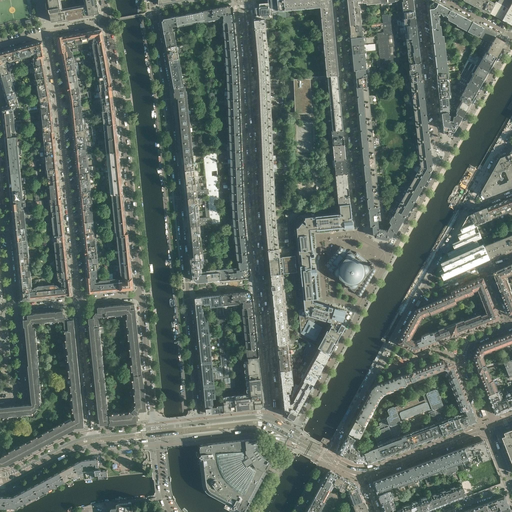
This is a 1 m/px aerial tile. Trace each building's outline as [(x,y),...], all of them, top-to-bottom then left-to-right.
[(45,0),(47,9),(48,9),(49,12),(49,13),(50,13),(51,22),(57,21),(57,22),(62,22),(95,16),(94,14),(99,13),(96,0),(45,0)] [(272,15),(272,9),(270,0),(267,0),(266,0),(266,2),(268,2),(268,3),(259,4),(258,4),(257,3),(256,3),(254,5),(255,6),(256,7),(256,8),(256,15),(253,15),(254,21),(264,20),(270,19),(269,15),(272,15)] [(285,10),(283,0),(276,0),(278,8),(278,11),(285,10)] [(292,9),(291,0),(283,0),(285,10),(292,9)] [(332,9),(331,0),(330,0),(319,0),(319,2),(316,2),(317,7),(321,7),(321,10),(332,9)] [(440,12),(443,6),(432,0),(430,0),(430,1),(439,14),(440,12)] [(483,10),(488,0),(479,0),(476,7),(483,10)] [(490,14),(494,5),(491,3),(492,2),(488,0),(483,10),(490,14)] [(511,25),(511,0),(496,0),(494,5),(490,14),(502,20),(511,25)] [(439,14),(430,1),(428,2),(430,15),(436,14),(437,15),(439,14)] [(359,13),(359,7),(358,4),(358,2),(348,2),(349,14),(359,13)] [(414,11),(414,4),(402,5),(403,9),(404,9),(404,12),(414,11)] [(233,13),(233,10),(232,7),(233,7),(232,7),(231,6),(230,6),(219,8),(220,15),(222,14),(224,15),(225,14),(233,13)] [(447,16),(450,10),(443,6),(440,12),(443,16),(444,15),(447,16)] [(220,15),(219,8),(211,10),(212,20),(217,19),(217,18),(219,18),(220,15)] [(333,22),(332,9),(321,10),(322,23),(333,22)] [(212,20),(211,10),(202,11),(204,21),(212,20)] [(452,21),(456,13),(450,10),(447,16),(448,17),(448,18),(452,21)] [(204,21),(202,11),(196,13),(197,22),(204,21)] [(399,65),(394,28),(396,27),(395,20),(405,18),(415,17),(414,11),(404,12),(392,14),(382,15),(384,35),(377,35),(381,67),(399,65)] [(197,22),(196,13),(189,14),(191,23),(197,22)] [(234,22),(233,13),(225,14),(224,15),(224,19),(224,23),(234,22)] [(360,25),(360,19),(359,13),(349,14),(350,26),(360,25)] [(457,23),(461,16),(456,13),(452,21),(457,23)] [(191,23),(189,14),(182,15),(184,25),(191,23)] [(437,19),(439,18),(437,15),(436,14),(430,15),(431,23),(438,22),(437,19)] [(184,25),(182,15),(175,16),(177,26),(184,25)] [(177,26),(175,16),(164,19),(163,19),(164,19),(163,20),(163,21),(172,27),(177,26)] [(462,28),(467,19),(461,16),(457,23),(457,24),(460,26),(460,27),(462,28)] [(417,32),(415,17),(405,18),(405,22),(404,22),(405,30),(406,30),(407,34),(417,32)] [(468,30),(473,22),(467,19),(462,28),(464,29),(465,29),(468,30)] [(266,28),(265,24),(264,24),(264,20),(254,21),(255,29),(266,28)] [(173,32),(172,27),(163,21),(162,22),(161,22),(164,34),(173,32)] [(235,31),(234,22),(224,23),(225,32),(235,31)] [(334,35),(333,22),(322,23),(324,36),(334,35)] [(440,36),(439,29),(439,22),(438,22),(431,23),(432,37),(440,36)] [(473,33),(478,25),(473,22),(468,30),(473,33)] [(361,37),(361,31),(360,25),(350,26),(351,38),(361,37)] [(478,37),(483,27),(478,25),(473,33),(473,34),(478,37)] [(505,42),(495,37),(497,34),(483,27),(478,37),(474,45),(475,46),(476,45),(487,51),(497,57),(505,42)] [(265,37),(265,32),(266,32),(266,28),(255,29),(256,38),(265,37)] [(104,42),(102,31),(102,30),(88,32),(89,39),(92,39),(93,44),(104,42)] [(236,39),(235,31),(225,32),(225,40),(236,39)] [(89,40),(89,39),(88,32),(80,34),(82,43),(86,43),(85,42),(88,41),(89,40)] [(174,39),(173,32),(164,34),(165,41),(174,39)] [(419,47),(417,32),(407,34),(407,37),(406,37),(407,45),(408,45),(408,48),(419,47)] [(82,43),(80,34),(74,35),(75,44),(76,45),(78,45),(78,44),(82,43)] [(75,44),(74,35),(66,36),(68,43),(69,44),(72,44),(72,45),(75,44)] [(335,48),(334,35),(324,36),(325,49),(335,48)] [(444,44),(444,41),(444,39),(442,39),(442,35),(440,36),(432,37),(434,49),(443,48),(443,44),(444,44)] [(68,43),(66,36),(57,38),(58,46),(67,45),(68,43)] [(267,45),(267,41),(266,41),(265,37),(256,38),(256,46),(267,45)] [(364,45),(363,37),(361,37),(351,38),(352,46),(364,45)] [(175,46),(174,39),(165,41),(166,47),(175,46)] [(236,48),(236,39),(225,40),(226,49),(236,48)] [(45,57),(43,48),(42,42),(30,45),(32,55),(34,54),(35,57),(34,58),(34,61),(43,59),(43,58),(45,57)] [(105,48),(104,42),(93,44),(94,50),(105,48)] [(32,55),(30,45),(24,47),(26,56),(32,55)] [(69,51),(69,47),(68,47),(67,45),(58,46),(59,53),(61,53),(69,51)] [(267,53),(266,49),(268,48),(267,45),(256,46),(257,54),(267,53)] [(364,53),(364,45),(352,46),(353,54),(364,53)] [(178,59),(177,52),(175,46),(166,47),(169,61),(178,59)] [(26,56),(24,47),(18,48),(21,58),(26,56)] [(420,62),(419,55),(419,47),(408,48),(409,52),(407,52),(408,60),(410,60),(410,64),(419,63),(420,62)] [(21,58),(18,48),(12,50),(14,60),(21,58)] [(106,55),(105,48),(94,50),(96,57),(106,55)] [(237,57),(236,48),(226,49),(227,58),(237,57)] [(336,61),(335,48),(325,49),(326,62),(336,61)] [(446,57),(446,54),(445,51),(444,52),(443,48),(434,49),(435,62),(445,61),(444,57),(446,57)] [(14,60),(12,50),(6,52),(8,61),(14,60)] [(72,57),(71,52),(70,51),(69,51),(61,53),(62,59),(72,57)] [(492,64),(497,57),(487,51),(483,59),(492,64)] [(6,61),(7,61),(8,61),(6,52),(0,53),(0,70),(8,68),(7,64),(6,64),(6,61)] [(269,62),(268,57),(267,57),(267,53),(257,54),(258,63),(269,62)] [(365,61),(364,53),(353,54),(354,62),(365,61)] [(106,55),(96,57),(95,57),(97,64),(108,62),(106,55)] [(237,57),(227,58),(226,58),(227,66),(238,65),(237,57)] [(179,66),(178,59),(169,61),(170,68),(179,66)] [(447,67),(457,65),(456,59),(445,61),(435,62),(437,74),(446,73),(446,69),(447,69),(447,67)] [(488,71),(492,64),(483,59),(479,66),(488,71)] [(479,66),(471,62),(468,60),(464,67),(484,79),(488,71),(479,66)] [(339,88),(338,74),(336,61),(326,62),(328,78),(318,79),(318,83),(328,82),(328,86),(330,86),(330,89),(339,88)] [(366,69),(365,61),(354,62),(354,70),(356,70),(365,69),(366,69)] [(109,69),(108,62),(97,64),(98,70),(109,69)] [(269,66),(269,62),(258,63),(258,68),(258,71),(268,70),(268,66),(269,66)] [(420,67),(419,67),(419,63),(410,64),(409,64),(410,69),(409,69),(409,72),(419,71),(420,70),(421,69),(420,67)] [(45,72),(44,65),(34,67),(34,71),(33,71),(34,74),(35,73),(35,74),(45,72)] [(238,74),(238,65),(227,66),(227,74),(238,74)] [(180,73),(179,66),(170,68),(171,74),(180,73)] [(484,79),(464,67),(461,72),(460,75),(463,76),(471,80),(480,86),(484,79)] [(10,74),(8,68),(0,70),(0,76),(0,77),(9,74),(10,74)] [(110,75),(109,69),(98,70),(99,77),(110,75)] [(365,73),(365,69),(356,70),(356,74),(355,74),(355,76),(356,76),(356,77),(357,77),(357,78),(367,77),(366,73),(365,73)] [(270,79),(269,74),(268,74),(268,70),(258,71),(259,80),(270,79)] [(182,79),(180,73),(171,74),(172,81),(182,79)] [(421,81),(421,77),(421,76),(421,75),(421,74),(420,74),(419,73),(410,74),(410,77),(411,77),(412,82),(421,81)] [(449,82),(448,79),(448,76),(447,77),(446,73),(437,74),(438,86),(448,85),(447,82),(449,82)] [(11,80),(9,74),(0,77),(2,83),(11,80)] [(239,82),(238,74),(227,74),(228,83),(239,82)] [(77,81),(76,75),(66,77),(67,83),(77,81)] [(111,82),(110,75),(99,77),(100,84),(111,82)] [(312,113),(310,78),(294,79),(295,114),(312,113)] [(366,86),(366,82),(367,82),(367,78),(358,79),(357,79),(357,80),(357,81),(356,81),(356,83),(357,83),(357,87),(366,86)] [(183,87),(182,79),(172,81),(173,88),(183,87)] [(270,84),(270,79),(259,80),(259,89),(269,88),(269,84),(270,84)] [(14,92),(11,80),(2,83),(5,94),(14,92)] [(476,93),(480,86),(471,80),(466,88),(476,93)] [(424,97),(423,88),(422,81),(421,81),(412,82),(413,87),(412,88),(412,93),(413,93),(414,98),(424,97)] [(113,89),(111,82),(100,84),(101,91),(113,89)] [(239,91),(239,82),(228,83),(228,91),(239,91)] [(476,93),(466,88),(461,85),(458,84),(457,92),(462,95),(472,100),(476,93)] [(450,94),(450,91),(450,89),(448,89),(448,85),(438,86),(440,99),(449,98),(449,94),(450,94)] [(367,96),(367,89),(368,89),(367,86),(366,86),(357,87),(358,97),(367,96)] [(79,93),(78,87),(68,89),(69,95),(78,94),(79,93)] [(187,97),(187,94),(187,91),(185,91),(184,87),(183,87),(173,88),(174,92),(174,97),(176,97),(176,102),(186,101),(186,97),(187,97)] [(271,97),(270,92),(269,92),(269,88),(259,89),(259,90),(260,97),(271,97)] [(340,102),(339,88),(330,89),(330,92),(329,92),(330,100),(331,99),(331,103),(340,102)] [(50,95),(49,89),(37,91),(37,93),(38,93),(39,97),(50,95)] [(112,97),(112,93),(113,92),(113,89),(101,91),(101,98),(112,97)] [(240,99),(239,91),(228,91),(229,100),(240,99)] [(17,104),(14,92),(5,94),(8,106),(17,104)] [(51,102),(50,95),(39,97),(40,101),(39,101),(39,104),(51,102)] [(472,100),(462,95),(460,99),(469,105),(472,100)] [(370,107),(369,104),(369,102),(368,102),(367,96),(358,97),(359,114),(369,113),(369,107),(370,107)] [(271,101),(271,97),(260,97),(260,106),(270,105),(269,101),(271,101)] [(426,114),(425,105),(424,97),(414,98),(414,104),(413,104),(414,109),(415,109),(416,115),(426,114)] [(452,105),(451,97),(449,98),(440,99),(440,106),(448,105),(452,105)] [(469,105),(460,99),(455,97),(451,97),(452,105),(454,104),(459,107),(466,111),(469,105)] [(240,108),(240,99),(229,100),(229,108),(240,108)] [(189,111),(188,108),(188,105),(187,105),(186,101),(176,102),(178,116),(188,115),(187,112),(189,111)] [(38,109),(41,109),(52,108),(51,104),(51,102),(39,104),(27,106),(27,111),(28,116),(32,116),(31,113),(38,112),(38,109)] [(341,115),(340,102),(331,103),(331,106),(330,106),(331,113),(332,113),(332,116),(341,115)] [(12,109),(13,107),(18,106),(17,104),(8,106),(2,107),(1,108),(2,113),(3,113),(12,112),(12,109)] [(271,113),(271,109),(270,109),(270,105),(260,106),(260,114),(271,113)] [(448,115),(448,113),(448,112),(449,111),(448,105),(440,106),(442,121),(449,121),(450,116),(448,115)] [(462,118),(466,111),(459,107),(456,112),(456,114),(462,118)] [(240,116),(240,108),(229,108),(229,117),(240,116)] [(271,118),(271,113),(260,114),(261,122),(270,122),(270,118),(271,118)] [(371,124),(371,121),(371,119),(370,119),(369,113),(359,114),(361,131),(371,130),(370,124),(371,124)] [(428,131),(427,122),(426,114),(416,115),(416,121),(415,121),(416,124),(416,127),(417,127),(418,132),(428,131)] [(458,124),(462,118),(456,114),(455,117),(453,116),(453,121),(458,124)] [(190,125),(190,122),(189,119),(188,119),(188,115),(178,116),(179,130),(189,129),(189,125),(190,125)] [(343,129),(341,115),(332,116),(333,119),(331,119),(332,127),(333,127),(334,130),(343,129)] [(240,125),(240,116),(229,117),(230,125),(240,125)] [(448,135),(451,121),(449,121),(442,121),(444,134),(448,135)] [(452,136),(458,124),(453,121),(451,121),(448,135),(452,136)] [(272,131),(272,126),(270,126),(270,122),(261,122),(261,131),(272,131)] [(116,131),(116,124),(105,125),(105,128),(104,128),(104,132),(116,131)] [(241,133),(240,125),(230,125),(230,134),(241,133)] [(191,138),(191,135),(191,132),(193,132),(192,128),(189,129),(179,130),(181,143),(191,142),(190,138),(191,138)] [(343,129),(334,130),(332,130),(334,144),(344,143),(343,129)] [(373,140),(373,138),(372,135),(371,135),(371,130),(361,131),(362,147),(372,146),(372,141),(373,140)] [(117,138),(116,131),(104,132),(105,136),(106,136),(106,139),(117,138)] [(272,135),(272,131),(261,131),(261,140),(271,139),(271,135),(272,135)] [(430,148),(429,139),(428,131),(418,132),(418,138),(417,138),(418,144),(419,143),(420,149),(430,148)] [(241,142),(241,133),(230,134),(230,142),(241,142)] [(21,192),(18,154),(21,153),(19,141),(16,142),(16,137),(15,137),(5,138),(11,203),(12,210),(23,209),(23,206),(25,206),(24,200),(25,200),(24,192),(21,192)] [(118,145),(117,138),(106,139),(106,142),(105,142),(106,146),(118,145)] [(273,147),(272,143),(271,143),(271,139),(261,140),(262,148),(273,147)] [(193,152),(193,149),(192,146),(191,146),(191,142),(181,143),(182,157),(192,156),(192,152),(193,152)] [(242,150),(241,142),(230,142),(231,151),(242,150)] [(346,158),(344,143),(334,144),(335,159),(346,158)] [(119,152),(118,145),(106,146),(106,150),(107,150),(108,153),(119,152)] [(374,157),(374,155),(374,152),(373,152),(372,146),(362,147),(364,164),(374,163),(373,157),(374,157)] [(273,152),(273,147),(262,148),(262,156),(272,156),(272,152),(273,152)] [(432,165),(431,158),(430,148),(420,149),(420,155),(419,155),(420,161),(421,161),(421,167),(432,169),(432,168),(432,166),(431,166),(432,165)] [(242,159),(242,150),(231,151),(231,159),(242,159)] [(119,159),(119,152),(108,153),(108,156),(107,156),(107,160),(119,159)] [(218,181),(217,160),(216,153),(203,155),(206,183),(218,181)] [(511,187),(511,155),(511,154),(501,158),(483,190),(483,191),(483,192),(482,193),(483,193),(483,194),(483,195),(484,196),(485,197),(486,197),(487,197),(488,197),(489,197),(511,187)] [(194,165),(194,163),(194,161),(193,161),(192,156),(182,157),(183,171),(194,170),(193,165),(194,165)] [(273,165),(273,160),(272,160),(272,156),(262,156),(262,165),(273,165)] [(347,173),(346,158),(335,159),(337,174),(347,173)] [(120,166),(119,159),(107,160),(108,164),(109,164),(109,167),(120,166)] [(242,167),(242,159),(231,159),(231,168),(242,167)] [(376,174),(376,172),(376,169),(375,169),(374,163),(364,164),(366,181),(376,180),(375,174),(376,174)] [(273,170),(273,165),(262,165),(263,174),(272,173),(272,170),(273,170)] [(121,173),(120,166),(109,167),(109,170),(108,170),(109,174),(121,173)] [(243,176),(242,167),(231,168),(232,176),(243,176)] [(428,177),(429,176),(429,175),(428,175),(430,172),(430,171),(431,170),(431,169),(432,169),(421,167),(418,172),(417,171),(416,173),(415,176),(416,176),(413,181),(422,186),(424,183),(424,184),(425,183),(425,182),(425,181),(427,177),(428,177)] [(196,179),(195,177),(195,174),(194,175),(194,170),(183,171),(185,185),(195,184),(194,179),(196,179)] [(121,180),(121,173),(109,174),(109,178),(110,178),(110,181),(121,180)] [(274,182),(274,177),(273,177),(272,173),(263,174),(263,182),(274,182)] [(350,204),(348,187),(347,173),(337,174),(337,182),(338,188),(340,205),(350,204)] [(243,184),(243,176),(232,176),(232,185),(243,184)] [(122,187),(121,180),(110,181),(111,184),(110,184),(110,188),(122,187)] [(378,191),(377,188),(377,186),(376,186),(376,180),(366,181),(367,198),(377,197),(377,191),(378,191)] [(220,223),(219,202),(218,181),(206,183),(210,224),(220,223)] [(420,192),(420,191),(420,190),(422,186),(413,181),(410,186),(409,186),(407,190),(407,191),(405,196),(414,201),(415,198),(416,198),(417,197),(417,196),(419,192),(420,192)] [(274,186),(274,182),(263,182),(263,191),(273,190),(273,186),(274,186)] [(197,193),(197,191),(197,188),(195,188),(195,184),(185,185),(186,199),(196,198),(196,193),(197,193)] [(243,193),(243,184),(232,185),(232,193),(243,193)] [(123,194),(122,187),(110,188),(111,192),(112,192),(112,195),(113,195),(123,194)] [(275,198),(275,194),(273,194),(273,190),(263,191),(264,199),(275,198)] [(244,201),(243,193),(232,193),(233,202),(244,201)] [(411,207),(412,205),(414,201),(405,196),(402,201),(401,200),(400,203),(398,205),(399,205),(396,211),(404,216),(405,216),(407,213),(408,213),(409,212),(408,211),(410,207),(411,207)] [(378,203),(377,197),(367,198),(368,208),(369,208),(378,207),(379,207),(379,203),(378,203)] [(198,207),(198,204),(198,202),(197,202),(196,198),(186,199),(188,213),(198,211),(197,207),(198,207)] [(274,207),(274,203),(275,203),(275,198),(264,199),(264,204),(264,208),(274,207)] [(511,210),(511,205),(509,200),(503,202),(508,212),(511,210)] [(124,208),(123,201),(112,202),(113,206),(114,206),(114,209),(124,208)] [(244,210),(244,201),(233,202),(233,209),(233,211),(244,210)] [(508,212),(503,202),(498,204),(500,210),(501,209),(503,214),(508,212)] [(311,231),(326,229),(345,227),(352,227),(352,221),(351,213),(350,204),(339,205),(340,214),(339,214),(338,207),(287,212),(292,256),(280,257),(269,258),(269,264),(270,264),(270,269),(270,275),(284,273),(293,272),(296,300),(304,299),(313,298),(318,298),(317,298),(314,262),(311,231)] [(503,214),(501,209),(500,210),(498,204),(493,206),(497,216),(503,214)] [(497,216),(493,206),(487,208),(490,214),(491,214),(492,218),(497,216)] [(276,215),(276,210),(275,210),(274,207),(264,208),(265,215),(265,216),(276,215)] [(380,214),(380,211),(379,211),(378,207),(369,208),(369,211),(368,212),(369,214),(370,214),(370,215),(371,215),(380,214)] [(125,215),(124,208),(114,209),(114,212),(113,212),(114,216),(125,215)] [(492,218),(491,214),(490,214),(487,208),(482,210),(486,220),(492,218)] [(245,218),(244,210),(233,211),(234,219),(245,218)] [(486,220),(482,210),(477,212),(479,218),(480,218),(482,222),(486,220)] [(200,221),(200,218),(199,216),(198,216),(198,211),(188,213),(189,226),(199,225),(199,221),(200,221)] [(402,220),(404,216),(396,211),(394,215),(393,214),(391,218),(400,223),(400,222),(400,223),(401,222),(402,222),(403,220),(402,220)] [(479,218),(477,212),(471,215),(476,225),(482,222),(480,218),(479,218)] [(126,222),(125,215),(114,216),(114,220),(115,220),(116,223),(126,222)] [(276,223),(276,220),(277,219),(276,215),(265,216),(265,225),(276,223)] [(491,258),(486,246),(485,246),(476,225),(471,215),(469,216),(462,228),(464,232),(458,235),(461,240),(453,244),(456,250),(448,253),(450,259),(442,263),(446,271),(442,273),(445,279),(491,258)] [(391,235),(393,231),(395,232),(398,228),(399,228),(399,227),(399,226),(399,225),(399,224),(390,219),(389,222),(391,224),(387,230),(379,229),(378,219),(380,219),(380,216),(371,217),(370,218),(369,219),(369,221),(370,221),(371,226),(373,226),(373,231),(374,231),(375,237),(377,237),(380,238),(380,237),(383,238),(383,239),(385,239),(386,239),(388,239),(391,234),(391,235)] [(245,227),(245,218),(234,219),(235,228),(245,227)] [(126,229),(126,222),(116,223),(116,226),(115,226),(115,230),(126,229)] [(278,232),(278,227),(276,227),(276,223),(265,225),(266,233),(278,232)] [(201,235),(201,232),(201,229),(199,229),(199,225),(189,226),(190,240),(200,239),(200,235),(201,235)] [(246,235),(245,227),(235,228),(235,236),(246,235)] [(278,240),(277,237),(279,237),(278,232),(266,233),(267,242),(278,240)] [(511,249),(511,234),(500,240),(505,252),(511,249)] [(247,244),(246,235),(235,236),(236,245),(247,244)] [(129,243),(128,236),(118,237),(118,240),(117,240),(118,244),(129,243)] [(203,249),(202,246),(202,243),(201,243),(200,239),(190,240),(192,254),(202,253),(201,249),(203,249)] [(280,248),(280,244),(278,244),(278,240),(267,242),(268,250),(280,248)] [(505,252),(500,240),(486,246),(491,258),(505,252)] [(129,250),(129,243),(118,244),(118,248),(119,248),(119,251),(129,250)] [(248,252),(247,244),(236,245),(237,253),(248,252)] [(280,257),(279,253),(281,253),(280,248),(268,250),(269,258),(280,257)] [(368,265),(358,257),(360,254),(357,252),(355,254),(350,251),(349,251),(344,248),(328,268),(333,272),(332,273),(354,290),(362,280),(365,282),(365,283),(367,279),(366,279),(364,278),(372,268),(371,267),(373,266),(374,265),(373,263),(372,262),(370,262),(370,263),(368,265)] [(249,260),(248,255),(248,252),(237,253),(238,261),(239,261),(249,260)] [(204,263),(204,260),(203,257),(202,257),(202,253),(192,254),(192,259),(190,259),(190,264),(191,264),(191,268),(202,267),(202,263),(204,263)] [(131,263),(130,256),(119,258),(119,261),(121,261),(121,265),(131,263)] [(250,269),(249,260),(239,261),(239,265),(240,265),(241,268),(241,269),(250,269)] [(131,271),(131,263),(121,265),(121,268),(120,268),(120,271),(122,272),(131,271)] [(511,273),(511,272),(509,266),(501,269),(503,274),(505,273),(505,275),(508,276),(511,273)] [(195,281),(202,272),(202,267),(191,268),(193,279),(195,281)] [(237,278),(237,270),(236,268),(228,269),(229,279),(237,278)] [(229,279),(228,269),(220,270),(221,280),(229,279)] [(250,275),(250,272),(250,269),(241,269),(237,270),(237,278),(243,278),(246,277),(248,277),(249,277),(249,276),(250,275),(250,276),(250,275)] [(505,275),(505,273),(503,274),(501,269),(494,272),(497,279),(505,276),(505,275)] [(207,281),(206,271),(202,272),(195,281),(197,282),(207,281)] [(507,283),(505,276),(497,279),(499,285),(503,284),(504,285),(507,283)] [(72,285),(71,279),(69,279),(69,277),(59,278),(59,281),(60,282),(61,282),(61,284),(62,286),(72,285)] [(133,289),(132,278),(125,279),(126,289),(133,289)] [(485,285),(482,278),(474,282),(475,286),(476,285),(477,288),(478,288),(485,285)] [(286,288),(286,286),(286,284),(287,284),(286,282),(284,282),(284,280),(271,281),(272,294),(285,292),(285,290),(287,290),(287,287),(286,288)] [(477,288),(476,285),(475,286),(474,282),(468,284),(472,291),(477,289),(477,288)] [(95,292),(94,283),(87,284),(87,293),(95,292)] [(510,290),(507,283),(504,285),(503,284),(499,285),(502,293),(510,290)] [(472,291),(468,284),(463,286),(467,295),(473,293),(472,291)] [(73,295),(72,285),(62,286),(61,287),(63,288),(64,295),(73,295)] [(488,292),(485,285),(478,288),(478,290),(480,295),(488,292)] [(64,295),(63,288),(61,287),(59,287),(59,286),(55,287),(56,296),(64,295)] [(467,295),(463,286),(451,292),(452,294),(454,300),(467,295)] [(38,298),(37,288),(33,289),(33,290),(31,290),(30,290),(31,299),(38,298)] [(31,299),(30,290),(31,290),(30,289),(20,290),(21,299),(21,300),(22,300),(31,299)] [(511,297),(511,295),(510,290),(502,293),(505,300),(511,297)] [(253,300),(253,296),(252,296),(252,294),(252,293),(251,292),(250,292),(247,292),(239,293),(240,301),(244,301),(253,300)] [(287,300),(287,298),(287,297),(288,297),(288,295),(285,295),(285,292),(272,294),(274,306),(286,305),(286,303),(288,302),(288,300),(287,300)] [(490,298),(488,292),(480,295),(482,302),(490,298)] [(240,301),(239,293),(231,294),(232,304),(240,303),(240,301)] [(232,304),(231,294),(222,295),(223,305),(232,304)] [(456,303),(454,300),(452,294),(439,300),(443,309),(456,303)] [(319,348),(330,353),(345,326),(340,324),(342,320),(343,319),(345,312),(345,311),(344,311),(336,308),(335,308),(328,306),(316,302),(313,301),(313,298),(304,299),(305,309),(300,309),(300,313),(299,313),(301,333),(315,341),(315,340),(321,343),(319,348)] [(493,305),(490,298),(482,302),(485,308),(493,305)] [(254,308),(253,300),(244,301),(244,305),(243,305),(244,309),(254,308)] [(443,309),(439,300),(427,305),(430,313),(431,314),(443,309)] [(136,316),(135,305),(135,304),(134,304),(133,304),(124,305),(124,312),(126,312),(128,314),(128,316),(136,316)] [(125,313),(124,312),(124,305),(111,306),(112,314),(115,314),(115,315),(122,315),(121,314),(125,313)] [(288,312),(288,311),(288,310),(289,309),(289,307),(286,308),(286,305),(274,306),(275,319),(287,318),(287,315),(290,315),(289,312),(288,312)] [(430,313),(427,305),(420,308),(424,316),(430,313)] [(496,311),(493,305),(485,308),(487,313),(488,314),(496,311)] [(98,319),(100,316),(101,317),(106,316),(105,306),(98,307),(97,307),(98,312),(96,313),(96,314),(95,315),(94,315),(94,318),(89,318),(88,318),(89,326),(94,325),(94,327),(100,327),(99,320),(98,319)] [(255,316),(254,308),(244,309),(243,309),(244,317),(255,316)] [(424,316),(420,308),(415,310),(413,315),(420,319),(422,316),(424,316)] [(56,322),(55,311),(48,312),(49,321),(54,321),(54,322),(56,322)] [(74,327),(74,320),(73,320),(68,320),(67,318),(66,317),(66,316),(63,316),(63,311),(62,311),(55,311),(56,322),(61,321),(62,320),(65,322),(64,323),(65,330),(70,330),(70,328),(74,327)] [(499,319),(496,311),(488,314),(488,315),(489,317),(488,317),(490,322),(499,319)] [(35,322),(34,313),(24,314),(24,315),(23,315),(23,316),(24,327),(25,326),(25,327),(25,328),(32,327),(32,324),(33,322),(35,322)] [(43,323),(42,313),(34,313),(35,322),(36,322),(40,322),(40,323),(43,323)] [(490,322),(488,317),(489,317),(488,315),(487,314),(481,317),(484,325),(490,322)] [(228,348),(226,327),(224,315),(216,315),(220,349),(228,348)] [(417,326),(420,319),(413,315),(409,322),(417,326)] [(484,325),(481,317),(480,315),(475,318),(478,327),(484,325)] [(137,328),(136,316),(128,316),(127,316),(128,319),(126,320),(127,326),(128,326),(129,329),(137,328)] [(255,324),(255,316),(244,317),(244,325),(255,324)] [(290,326),(290,324),(289,322),(290,322),(290,320),(288,320),(287,318),(275,319),(276,332),(289,330),(288,328),(291,328),(291,326),(290,326)] [(478,327),(475,318),(469,320),(473,329),(478,327)] [(473,329),(469,320),(464,322),(467,330),(467,331),(473,329)] [(467,330),(464,322),(463,321),(458,323),(461,332),(467,330)] [(413,333),(417,326),(409,322),(405,329),(413,333)] [(461,332),(458,323),(444,328),(448,338),(453,335),(453,336),(455,335),(456,335),(456,334),(461,332)] [(256,332),(255,324),(244,325),(245,333),(256,332)] [(99,330),(100,330),(100,327),(94,327),(94,325),(89,326),(90,334),(99,333),(99,330)] [(36,337),(35,330),(34,330),(34,328),(33,327),(32,327),(25,328),(26,341),(35,340),(35,337),(36,337)] [(75,335),(74,327),(70,328),(70,330),(65,330),(65,333),(67,333),(67,336),(75,335)] [(139,344),(137,328),(129,329),(130,333),(128,333),(129,341),(131,341),(131,345),(139,344)] [(448,338),(444,328),(439,331),(439,332),(442,340),(448,338)] [(410,338),(413,333),(405,329),(402,335),(407,337),(406,338),(408,339),(410,338)] [(291,339),(291,337),(291,335),(292,335),(292,333),(289,333),(289,330),(276,332),(278,345),(290,343),(290,341),(292,341),(292,339),(291,339)] [(257,340),(256,332),(245,333),(246,341),(257,340)] [(442,340),(439,332),(433,334),(437,343),(443,341),(442,340)] [(102,343),(101,339),(101,337),(99,337),(99,333),(90,334),(91,348),(100,347),(100,343),(102,343)] [(437,343),(433,334),(430,335),(429,333),(425,334),(430,346),(437,343)] [(430,346),(425,334),(421,336),(420,340),(417,342),(420,349),(430,346)] [(511,342),(508,334),(502,337),(505,345),(511,342)] [(76,348),(75,335),(67,336),(68,340),(66,340),(67,346),(68,346),(69,349),(76,348)] [(405,346),(409,340),(409,339),(408,339),(406,338),(407,337),(402,335),(398,343),(405,346)] [(505,345),(502,337),(495,339),(498,347),(505,345)] [(410,349),(414,342),(410,339),(409,340),(405,346),(410,349)] [(498,347),(495,339),(489,342),(492,349),(498,347)] [(37,349),(36,342),(35,342),(35,340),(26,341),(28,353),(36,352),(36,350),(37,349)] [(258,348),(257,340),(246,341),(247,349),(258,348)] [(313,385),(330,353),(319,348),(307,341),(304,346),(306,347),(303,353),(305,354),(302,359),(304,360),(301,365),(303,366),(301,372),(302,373),(300,378),(302,379),(313,385)] [(420,349),(417,342),(416,342),(414,342),(410,349),(414,352),(420,349)] [(492,349),(489,342),(483,344),(486,352),(492,349)] [(292,351),(292,349),(292,348),(293,348),(293,346),(290,346),(290,343),(278,345),(279,357),(291,356),(291,354),(294,353),(293,351),(292,351)] [(140,359),(139,344),(131,345),(131,349),(129,349),(130,356),(132,356),(132,360),(140,359)] [(486,352),(483,344),(479,346),(478,348),(478,347),(476,352),(479,353),(480,352),(483,353),(486,352)] [(77,355),(76,348),(69,349),(69,354),(67,354),(68,359),(74,358),(73,355),(77,355)] [(231,384),(229,359),(228,348),(220,349),(220,355),(221,361),(223,385),(231,384)] [(259,356),(258,348),(247,349),(248,358),(248,357),(259,356)] [(38,362),(38,354),(37,354),(36,352),(28,353),(29,365),(36,364),(38,364),(37,362),(38,362)] [(483,359),(481,356),(482,356),(483,353),(480,352),(479,353),(476,352),(474,356),(473,358),(475,362),(483,359)] [(78,364),(77,355),(73,355),(74,358),(68,359),(68,361),(70,361),(70,365),(78,364)] [(259,357),(259,356),(248,357),(248,358),(248,361),(247,361),(251,394),(225,397),(226,401),(223,402),(223,406),(224,412),(254,409),(254,408),(261,408),(263,405),(263,400),(262,395),(262,394),(259,357)] [(294,364),(294,362),(293,360),(294,360),(294,358),(292,359),(291,356),(279,357),(280,370),(291,369),(293,369),(292,367),(295,366),(295,364),(294,364)] [(141,369),(140,359),(132,360),(133,365),(131,365),(131,367),(137,366),(137,369),(141,369)] [(489,374),(485,365),(483,359),(475,362),(481,377),(489,374)] [(447,366),(448,362),(444,360),(444,361),(442,360),(437,362),(441,370),(444,368),(445,365),(447,366)] [(441,370),(437,362),(431,365),(434,372),(441,370)] [(456,369),(455,365),(453,365),(453,364),(448,362),(447,366),(445,365),(444,368),(447,370),(448,372),(456,369)] [(39,376),(38,368),(37,369),(36,364),(29,365),(28,365),(29,381),(38,381),(37,377),(39,376)] [(79,372),(78,364),(70,365),(71,369),(69,370),(69,374),(73,374),(73,373),(79,372)] [(434,372),(431,365),(424,367),(427,375),(434,372)] [(142,375),(141,369),(137,369),(137,366),(131,367),(132,372),(134,372),(134,376),(142,375)] [(427,375),(424,367),(418,369),(421,377),(427,375)] [(292,384),(292,377),(291,369),(280,370),(280,371),(279,372),(281,386),(291,384),(292,384)] [(421,377),(418,369),(403,375),(406,383),(421,377)] [(458,375),(456,369),(448,372),(450,377),(450,378),(458,375)] [(80,380),(79,372),(73,373),(73,374),(69,374),(70,377),(72,376),(72,381),(80,380)] [(491,381),(489,374),(481,377),(483,384),(491,381)] [(144,390),(142,375),(134,376),(134,380),(132,380),(133,388),(135,388),(136,391),(144,390)] [(406,383),(403,375),(397,377),(401,387),(407,384),(406,383)] [(460,380),(458,375),(450,378),(450,377),(448,378),(450,384),(460,380)] [(401,387),(397,377),(391,380),(395,389),(401,387)] [(297,416),(313,387),(313,385),(302,379),(291,399),(295,401),(292,403),(289,403),(283,404),(284,415),(294,421),(297,416)] [(80,387),(80,380),(72,381),(73,385),(71,386),(71,390),(76,390),(76,387),(80,387)] [(395,389),(391,380),(385,382),(389,391),(395,389)] [(462,385),(460,380),(450,384),(452,389),(462,385)] [(495,385),(493,380),(491,381),(483,384),(485,389),(495,385)] [(40,392),(40,385),(38,385),(38,381),(29,381),(31,397),(39,396),(39,392),(40,392)] [(389,391),(385,382),(379,384),(383,394),(389,391)] [(289,403),(288,393),(290,393),(291,390),(291,389),(291,388),(291,384),(281,386),(283,404),(289,403)] [(383,394),(379,384),(376,386),(373,389),(371,392),(377,395),(379,398),(383,394)] [(465,391),(462,385),(452,389),(455,395),(465,391)] [(495,385),(485,389),(488,395),(497,391),(495,385)] [(81,396),(80,387),(76,387),(76,390),(71,390),(71,393),(73,393),(74,397),(81,396)] [(432,409),(442,405),(436,389),(423,394),(425,399),(419,402),(417,398),(394,407),(394,406),(387,409),(390,416),(387,417),(390,426),(400,422),(399,421),(403,419),(402,418),(428,408),(429,409),(432,408),(432,409)] [(144,390),(136,391),(135,391),(135,394),(134,394),(135,401),(136,401),(136,404),(145,403),(144,390)] [(467,396),(465,391),(455,395),(457,401),(467,396)] [(511,407),(511,405),(507,392),(502,394),(501,392),(499,393),(498,391),(497,391),(488,395),(495,413),(496,414),(511,407)] [(377,402),(379,398),(377,395),(371,392),(367,399),(377,404),(378,402),(377,402)] [(32,413),(40,403),(39,396),(31,397),(32,402),(32,404),(32,405),(29,405),(29,404),(25,405),(26,414),(32,413)] [(469,403),(467,396),(457,401),(459,407),(460,407),(469,403)] [(376,407),(377,404),(367,399),(363,406),(372,410),(375,406),(376,407)] [(139,413),(143,412),(144,413),(145,413),(145,412),(146,412),(145,403),(136,404),(134,406),(133,405),(128,410),(130,411),(128,413),(129,422),(138,421),(139,420),(139,419),(138,419),(137,414),(138,414),(137,414),(138,413),(139,413)] [(369,416),(372,410),(363,406),(360,413),(369,418),(371,416),(369,416)] [(445,413),(443,407),(428,413),(430,419),(445,413)] [(468,424),(465,414),(473,411),(471,407),(461,410),(458,411),(459,413),(453,415),(454,417),(453,418),(457,429),(468,424)] [(476,420),(473,411),(465,414),(468,424),(475,421),(476,420)] [(110,424),(109,415),(110,415),(110,412),(107,412),(98,413),(99,424),(100,425),(110,424)] [(453,418),(451,414),(450,412),(446,413),(448,419),(452,430),(457,429),(453,418)] [(123,423),(122,414),(119,414),(119,413),(113,414),(113,415),(110,415),(109,415),(110,424),(123,423)] [(368,421),(369,418),(360,413),(356,420),(364,425),(367,420),(368,421)] [(84,426),(83,415),(75,416),(75,418),(74,420),(73,420),(74,428),(83,427),(84,427),(84,426)] [(74,428),(73,420),(71,419),(65,423),(65,422),(62,423),(63,424),(67,432),(72,429),(72,428),(74,428)] [(392,434),(386,419),(380,421),(381,425),(377,427),(378,430),(373,432),(376,440),(392,434)] [(452,430),(448,419),(444,421),(448,432),(452,430)] [(355,421),(349,432),(360,438),(363,431),(366,426),(364,425),(356,420),(355,421)] [(448,432),(444,421),(439,423),(443,434),(447,432),(448,432)] [(443,434),(439,423),(434,425),(438,436),(443,434)] [(67,432),(63,424),(61,425),(60,424),(58,425),(61,430),(60,431),(62,435),(67,432)] [(62,435),(60,431),(61,430),(58,425),(54,427),(54,428),(52,430),(56,437),(62,435)] [(438,436),(434,425),(430,427),(434,437),(438,436)] [(416,432),(415,430),(414,427),(409,429),(415,444),(420,443),(416,432)] [(434,437),(430,427),(425,428),(429,439),(434,437)] [(429,439),(425,428),(420,430),(424,441),(429,439)] [(415,444),(409,429),(405,431),(406,435),(410,446),(415,444)] [(56,437),(52,430),(50,431),(49,430),(47,431),(50,436),(49,437),(51,440),(56,437)] [(424,441),(420,430),(416,432),(420,443),(424,441)] [(51,440),(49,437),(50,436),(47,431),(43,433),(43,434),(41,436),(45,443),(51,440)] [(406,448),(401,437),(400,433),(395,435),(397,438),(401,450),(406,448)] [(348,434),(346,438),(355,443),(356,441),(357,442),(359,440),(348,434)] [(410,446),(406,435),(401,437),(406,448),(410,446)] [(45,443),(41,436),(38,437),(38,436),(35,437),(38,442),(37,443),(39,447),(45,443)] [(39,447),(37,443),(38,442),(35,437),(31,439),(32,440),(29,442),(34,449),(39,447)] [(246,509),(246,508),(266,472),(271,461),(270,461),(268,460),(267,459),(266,458),(265,457),(263,456),(262,455),(261,454),(260,452),(260,451),(259,451),(259,450),(258,448),(257,447),(257,446),(257,445),(256,444),(256,442),(256,441),(256,440),(256,439),(256,438),(250,439),(248,439),(208,444),(207,444),(203,444),(202,444),(201,445),(200,445),(200,446),(200,447),(199,447),(199,448),(200,448),(201,461),(200,461),(200,463),(202,483),(203,484),(203,485),(203,486),(203,487),(204,488),(204,489),(205,489),(206,490),(206,491),(207,492),(208,493),(209,493),(210,494),(228,504),(227,504),(229,505),(230,504),(241,510),(242,510),(243,510),(244,511),(245,510),(245,509),(246,509)] [(346,438),(339,451),(339,453),(344,455),(347,450),(346,449),(347,447),(349,448),(350,445),(353,446),(355,443),(346,438)] [(401,450),(397,438),(392,440),(397,451),(401,450)] [(397,451),(392,440),(388,442),(392,453),(397,451)] [(490,458),(484,443),(485,443),(483,440),(480,441),(477,442),(470,445),(468,446),(467,446),(464,447),(470,463),(471,465),(487,459),(490,458)] [(387,455),(383,444),(382,441),(377,443),(382,457),(387,455)] [(34,449),(29,442),(27,443),(27,442),(24,443),(27,448),(26,449),(28,453),(34,449)] [(392,453),(388,442),(383,444),(387,455),(392,453)] [(28,453),(26,449),(27,448),(24,443),(21,445),(21,446),(18,448),(23,455),(28,453)] [(382,457),(377,443),(372,445),(378,459),(382,457)] [(347,450),(344,455),(354,460),(358,452),(352,448),(352,447),(353,446),(350,445),(349,448),(348,451),(347,450)] [(378,459),(372,445),(368,447),(369,450),(373,460),(378,459)] [(470,463),(464,447),(458,449),(463,463),(464,465),(470,463)] [(23,455),(18,448),(16,449),(15,448),(13,449),(16,454),(15,455),(17,458),(23,455)] [(17,458),(15,455),(16,454),(13,449),(9,451),(10,452),(7,454),(11,461),(17,458)] [(463,463),(458,449),(454,451),(459,462),(460,461),(461,464),(463,463)] [(373,460),(369,450),(364,452),(368,462),(373,460)] [(459,462),(454,451),(450,453),(454,464),(459,462)] [(358,452),(354,460),(356,462),(365,462),(368,462),(364,453),(362,453),(358,452)] [(458,474),(454,464),(450,453),(437,458),(442,471),(445,478),(458,474)] [(11,461),(7,454),(2,456),(0,458),(0,465),(4,465),(5,465),(6,464),(11,461)] [(101,465),(100,455),(93,456),(92,457),(92,459),(91,459),(92,469),(94,468),(99,468),(98,465),(101,465)] [(442,471),(437,458),(433,459),(437,470),(439,469),(440,472),(442,471)] [(92,469),(91,459),(82,460),(73,464),(78,474),(85,471),(93,470),(92,469)] [(437,470),(433,459),(428,461),(432,472),(434,475),(437,473),(436,471),(437,470)] [(432,472),(428,461),(424,462),(428,474),(432,472)] [(431,481),(428,474),(424,462),(419,464),(423,475),(426,483),(431,481)] [(78,474),(73,464),(59,472),(65,481),(78,474)] [(423,475),(419,464),(414,466),(419,477),(423,475)] [(419,477),(414,466),(411,467),(416,481),(418,480),(417,478),(419,477)] [(416,481),(411,467),(407,469),(411,480),(413,479),(414,482),(416,481)] [(108,477),(107,470),(101,470),(100,468),(99,468),(94,468),(95,473),(97,473),(98,478),(108,477)] [(407,469),(402,471),(406,482),(408,487),(409,490),(414,488),(413,485),(411,480),(407,469)] [(335,479),(338,474),(330,470),(328,471),(325,478),(331,481),(333,477),(335,479)] [(406,482),(402,471),(397,472),(402,484),(406,482)] [(38,496),(65,481),(59,472),(33,486),(38,496)] [(402,484),(397,472),(393,474),(397,485),(402,484)] [(338,492),(339,489),(345,478),(338,474),(335,479),(333,482),(333,483),(334,487),(335,490),(338,492)] [(397,485),(393,474),(389,476),(393,485),(393,486),(393,487),(395,486),(396,489),(398,488),(397,485)] [(393,485),(389,476),(384,478),(387,487),(393,486),(393,485)] [(325,478),(321,485),(332,491),(334,487),(333,483),(333,482),(331,481),(325,478)] [(345,488),(349,481),(345,478),(339,489),(343,491),(345,488)] [(387,487),(384,478),(378,480),(382,490),(382,489),(383,493),(388,491),(387,488),(387,487)] [(382,490),(378,480),(373,482),(373,483),(378,495),(383,493),(382,489),(382,490)] [(358,485),(349,481),(345,488),(348,490),(358,486),(358,485)] [(466,495),(461,483),(459,484),(460,486),(457,487),(461,497),(466,495)] [(344,497),(341,496),(332,491),(321,485),(315,495),(340,509),(344,497)] [(38,496),(33,486),(19,493),(24,503),(38,496)] [(360,490),(358,486),(348,490),(349,494),(360,490)] [(456,499),(452,486),(449,487),(450,490),(448,491),(452,500),(456,499)] [(461,497),(457,487),(455,488),(454,486),(452,486),(456,499),(461,497)] [(452,500),(448,491),(445,491),(444,489),(442,490),(447,502),(452,500)] [(364,500),(362,495),(360,490),(349,494),(351,499),(346,501),(347,506),(352,504),(364,500)] [(447,502),(442,490),(440,491),(441,493),(438,494),(442,504),(447,502)] [(379,499),(393,494),(392,492),(390,492),(389,491),(388,491),(383,493),(378,495),(379,499)] [(24,503),(19,493),(12,497),(6,497),(6,508),(15,508),(24,503)] [(442,504),(438,494),(436,495),(435,493),(433,494),(437,506),(442,504)] [(392,499),(391,497),(394,496),(393,494),(379,499),(381,503),(390,499),(392,499)] [(437,506),(433,494),(430,495),(431,497),(429,498),(433,508),(437,506)] [(332,511),(340,509),(315,495),(309,506),(319,511),(332,511)] [(433,508),(429,498),(426,499),(426,496),(423,497),(428,510),(433,508)] [(509,506),(507,502),(505,497),(504,496),(493,501),(495,507),(498,506),(500,510),(509,506)] [(428,510),(423,497),(421,498),(422,501),(419,501),(423,511),(428,510)] [(383,508),(394,503),(393,501),(391,502),(390,499),(381,503),(383,508)] [(368,511),(364,500),(352,504),(353,506),(352,507),(353,511),(368,511)] [(421,511),(423,511),(419,501),(417,502),(416,500),(414,501),(417,511),(421,511)] [(132,511),(132,504),(132,503),(131,503),(130,502),(128,502),(128,503),(117,504),(117,507),(116,508),(117,509),(117,511),(118,511),(121,511),(122,510),(122,511),(123,511),(125,511),(124,511),(132,511)] [(394,509),(393,506),(395,506),(394,503),(383,508),(384,511),(386,511),(392,510),(394,509)]
